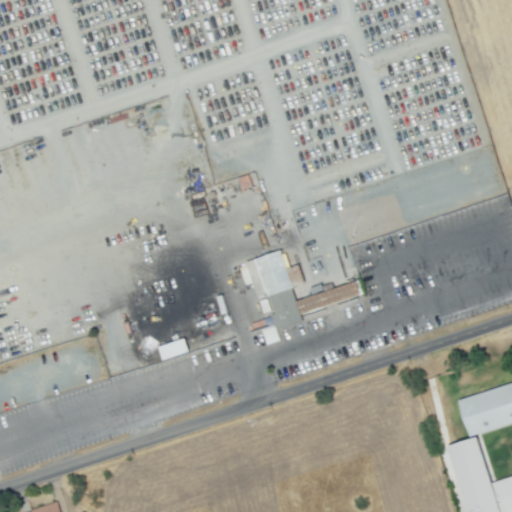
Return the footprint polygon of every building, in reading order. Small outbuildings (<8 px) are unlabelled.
[(256,297),(304,283),(298,265),(288,268),(283,250),(246,261),(256,297)] [(304,299),(291,306),(282,310),(262,320),(245,283),(252,280),(280,268),(287,286),(298,281),(304,299)] [(360,295),(356,281),(296,300),(300,314),(360,295)] [(268,297),(274,313),(270,315),(276,331),(302,321),(290,288),(268,297)] [(159,345),(162,359),(188,353),(185,340),(159,345)] [(511,426),(475,439),(463,403),(511,386),(511,426)] [(31,511),(60,501),(63,511),(31,511)]
